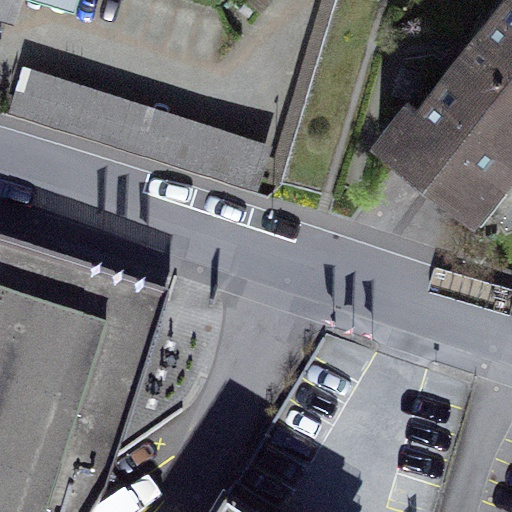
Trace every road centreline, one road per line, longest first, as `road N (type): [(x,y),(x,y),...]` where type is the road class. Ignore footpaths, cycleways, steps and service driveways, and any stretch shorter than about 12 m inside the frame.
road 1 (residential): [(292,274),(0,182)]
road 2 (residential): [(158,511),(292,274)]
road 3 (residential): [(511,347),(292,274)]
